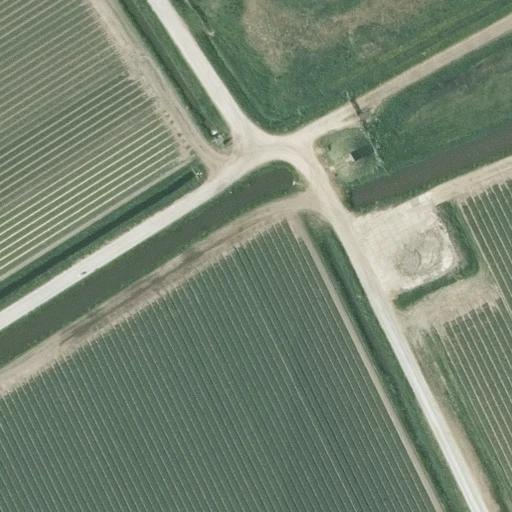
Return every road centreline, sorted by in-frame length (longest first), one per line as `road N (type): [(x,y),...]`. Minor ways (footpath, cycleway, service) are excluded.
road 1 (track): [(478,511),(315,175),(287,151),(511,22)]
road 2 (unclassified): [(254,140),(205,192),(0,321)]
road 3 (track): [(511,161),(339,225)]
road 4 (unclassified): [(157,0),(254,140)]
